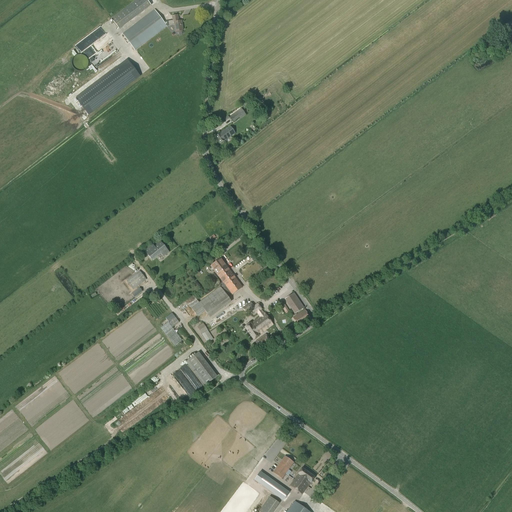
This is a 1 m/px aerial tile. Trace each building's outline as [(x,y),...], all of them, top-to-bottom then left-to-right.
[(119,30),(151,6),(146,0),(136,0),(111,19),(119,30)] [(164,22),(154,10),(123,34),(135,51),(167,27),(167,26),(174,25),(175,32),(178,32),(178,33),(179,34),(182,33),(183,32),(182,31),(183,31),(182,21),(179,22),(178,16),(172,16),(173,21),(164,22)] [(88,115),(139,76),(127,60),(76,99),(88,115)] [(233,122),(245,113),(241,109),(229,117),(233,122)] [(220,144),(235,133),(230,126),(215,137),(220,144)] [(169,252),(161,242),(155,247),(152,244),(144,250),(152,260),(161,253),(163,256),(169,252)] [(208,315),(229,299),(228,298),(232,295),(242,287),(221,259),(211,266),(223,282),(219,285),(220,287),(199,303),(197,300),(189,306),(198,317),(205,312),(208,315)] [(133,290),(146,280),(139,271),(126,281),(133,290)] [(214,289),(220,284),(217,280),(210,284),(214,289)] [(294,293),(287,298),(294,309),(292,311),(294,314),(304,308),(294,293)] [(253,307),(250,302),(243,308),(247,314),(250,311),(254,315),(257,313),(261,310),(262,309),(258,304),(253,307)] [(264,314),(261,310),(257,313),(260,317),(251,324),(250,323),(245,327),(254,340),(259,336),(258,335),(273,325),(265,313),(264,314)] [(299,327),(311,319),(305,310),(293,318),(299,327)] [(172,313),(166,318),(168,322),(175,317),(172,313)] [(174,346),(182,340),(172,328),(179,322),(175,317),(161,328),(174,346)] [(202,334),(207,331),(203,324),(197,327),(202,334)] [(260,349),(270,341),(266,335),(255,342),(260,349)] [(205,386),(214,379),(196,354),(186,362),(205,386)] [(282,479),(293,463),(284,456),(273,473),(282,479)] [(309,485),(315,477),(302,468),(298,474),(290,486),(302,494),(309,484),(309,485)] [(254,481),(282,502),(289,493),(264,475),(260,472),(254,481)] [(259,511),(269,511),(277,502),(269,497),(259,511)] [(309,511),(294,501),(286,511),(309,511)]
